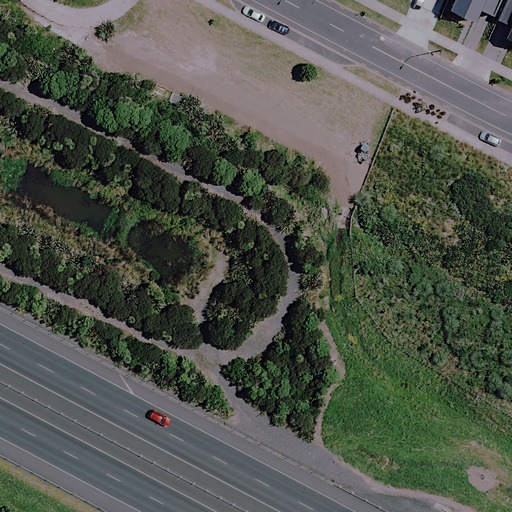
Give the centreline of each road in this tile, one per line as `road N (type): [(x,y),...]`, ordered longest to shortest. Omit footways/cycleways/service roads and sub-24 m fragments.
road 1 (track): [(418,511),(291,447),(194,358),(0,260)]
road 2 (track): [(0,77),(262,209),(295,280),(284,310),(242,344)]
road 3 (motorway): [(0,340),(324,511)]
road 4 (residential): [(285,0),(511,117)]
road 5 (motorway): [(183,511),(0,415)]
